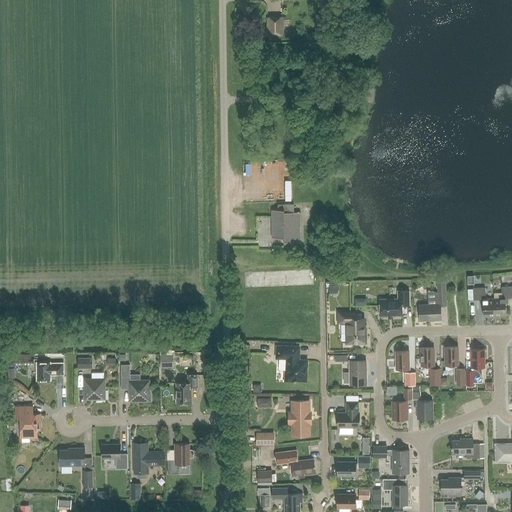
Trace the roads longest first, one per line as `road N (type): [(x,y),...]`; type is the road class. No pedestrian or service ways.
road 1 (unclassified): [(227,420),(220,0)]
road 2 (residential): [(497,331),(396,332),(383,341),(380,428),(422,436)]
road 3 (residential): [(317,511),(326,478),(320,285)]
road 4 (residential): [(227,420),(67,421)]
road 5 (residential): [(422,436),(494,405),(497,331)]
road 6 (unknown): [(222,98),(364,99)]
